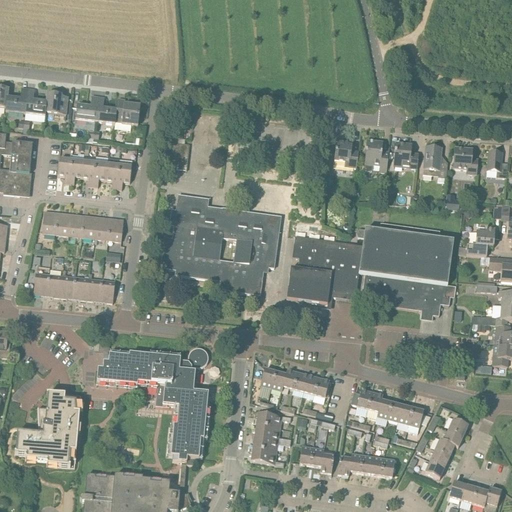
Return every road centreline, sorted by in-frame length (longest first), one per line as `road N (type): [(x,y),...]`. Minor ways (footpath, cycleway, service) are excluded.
road 1 (residential): [(493,404),(349,368),(352,349),(242,338)]
road 2 (residential): [(386,121),(156,89)]
road 3 (residential): [(2,313),(34,198),(140,205)]
road 4 (residential): [(156,89),(0,71)]
road 5 (residential): [(242,338),(230,471)]
road 6 (track): [(412,34),(431,76),(511,86)]
road 7 (tertiary): [(511,131),(386,121)]
road 8 (tertiary): [(386,121),(364,0)]
road 9 (residential): [(123,324),(140,205)]
